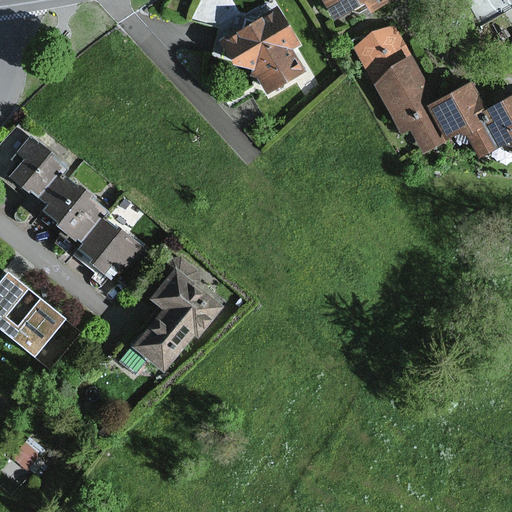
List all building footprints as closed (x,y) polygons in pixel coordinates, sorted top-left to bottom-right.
[(325,0),(337,18),(363,2),(370,13),(383,5),(380,0),(325,0)] [(282,1),(222,36),(244,73),(256,66),(270,90),(305,69),(293,50),(306,42),(282,1)] [(374,75),(416,52),(399,21),(357,45),(374,75)] [(433,105),(442,100),(416,52),(374,75),(408,133),(415,129),(427,149),(450,136),(433,105)] [(482,155),(501,144),(483,114),(490,110),(474,81),(442,100),(433,105),(450,136),(466,127),(482,155)] [(511,96),(490,110),(483,114),(501,144),(511,137),(511,96)] [(39,142),(32,137),(20,152),(26,158),(12,176),(29,190),(32,186),(41,193),(62,168),(67,172),(71,167),(55,154),(57,151),(41,138),(39,142)] [(67,172),(62,168),(41,193),(49,201),(43,208),(58,220),(55,223),(75,240),(79,236),(85,240),(106,217),(112,208),(67,172)] [(106,217),(85,240),(80,247),(93,258),(90,261),(105,274),(113,264),(119,269),(125,262),(130,266),(147,246),(120,224),(118,227),(106,217)] [(128,344),(164,373),(221,305),(172,264),(147,295),(160,305),(128,344)] [(0,332),(29,355),(63,313),(7,269),(0,278),(0,332)]
